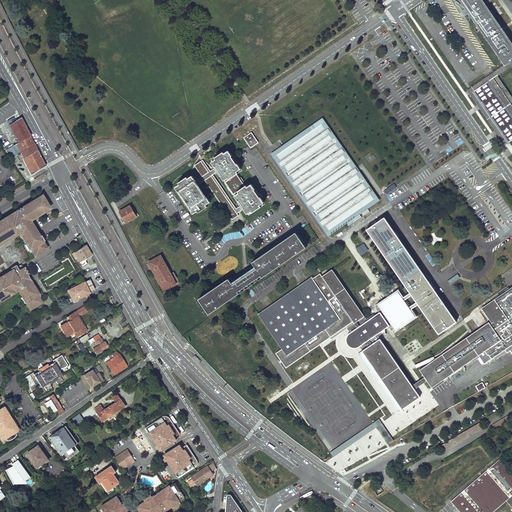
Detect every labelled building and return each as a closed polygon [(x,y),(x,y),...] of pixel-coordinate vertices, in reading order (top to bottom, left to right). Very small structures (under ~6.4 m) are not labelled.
[(483,1),(482,0),(459,0),(465,8),(469,13),(504,65),(505,66),(511,60),(511,43),(485,4),(483,1)] [(511,65),(511,60),(505,66),(504,65),(468,90),(506,145),(510,142),(475,92),(494,79),(511,104),(511,102),(511,98),(496,76),(511,65)] [(511,105),(511,104),(494,79),(475,92),(510,142),(511,140),(511,105)] [(328,234),(380,198),(358,167),(322,116),(271,151),(328,234)] [(9,125),(19,142),(30,136),(26,127),(21,117),(17,119),(15,120),(15,121),(11,124),(9,125)] [(244,138),(251,148),(255,145),(259,143),(252,132),(244,138)] [(20,152),(34,143),(32,140),(30,136),(19,142),(16,144),(20,152)] [(20,152),(24,158),(37,150),(36,147),(34,143),(20,152)] [(6,150),(11,157),(15,155),(20,152),(16,144),(12,146),(6,150)] [(37,150),(24,158),(23,159),(31,175),(46,166),(41,158),(37,150)] [(232,156),(228,151),(224,154),(223,152),(215,158),(216,160),(212,162),(215,168),(217,166),(220,170),(218,171),(221,175),(238,201),(239,201),(242,205),(243,204),(245,208),(244,209),(247,214),(251,211),(252,213),(261,207),(260,205),(264,203),(260,197),(260,198),(255,190),(252,184),(247,187),(246,185),(245,186),(237,174),(238,173),(237,172),(241,169),(237,164),(232,156)] [(15,155),(11,157),(15,164),(19,161),(15,155)] [(220,170),(217,166),(215,168),(210,171),(203,160),(201,161),(209,172),(202,177),(196,181),(195,182),(198,185),(205,180),(211,176),(237,213),(244,209),(245,208),(243,204),(242,205),(239,201),(237,202),(240,206),(236,209),(213,175),(217,172),(219,176),(221,175),(218,171),(220,170)] [(209,172),(201,161),(194,166),(202,177),(209,172)] [(195,182),(196,181),(192,176),(188,179),(187,177),(178,183),(179,185),(175,187),(179,193),(180,192),(191,208),(190,209),(193,214),(198,211),(199,213),(207,207),(206,205),(210,202),(207,197),(206,198),(198,185),(195,182)] [(237,213),(211,176),(205,180),(232,220),(238,215),(237,213)] [(0,244),(19,233),(25,244),(24,245),(28,251),(29,250),(30,252),(32,251),(35,256),(37,255),(45,250),(47,249),(43,242),(44,241),(39,233),(38,234),(32,224),(33,223),(31,220),(38,216),(50,208),(49,206),(42,195),(34,200),(0,220),(0,244)] [(118,209),(125,222),(137,217),(131,203),(118,209)] [(377,211),(375,209),(350,227),(351,228),(377,211)] [(430,282),(385,216),(375,223),(367,228),(373,237),(410,291),(405,295),(399,287),(375,304),(381,314),(389,325),(394,331),(418,315),(413,306),(418,302),(439,332),(456,320),(433,285),(430,282)] [(208,313),(306,247),(296,233),(295,230),(249,260),(254,267),(231,283),(228,279),(198,298),(208,313)] [(364,243),(357,246),(360,254),(368,251),(364,243)] [(85,245),(74,253),(82,267),(86,264),(84,260),(91,256),(85,245)] [(161,290),(176,283),(162,253),(147,260),(161,290)] [(0,328),(0,301),(17,291),(22,297),(20,298),(24,304),(25,303),(29,310),(42,303),(38,298),(40,297),(27,275),(28,274),(24,267),(23,268),(21,265),(17,267),(15,265),(10,269),(11,270),(0,276),(0,328)] [(378,336),(382,333),(380,331),(389,325),(381,314),(372,320),(371,317),(367,320),(333,270),(322,277),(320,274),(261,315),(272,331),(267,334),(279,352),(277,354),(287,368),(354,321),(355,323),(349,328),(352,333),(348,336),(347,340),(348,344),(351,347),(355,348),(359,348),(361,346),(364,351),(363,352),(402,409),(421,397),(415,389),(427,381),(432,388),(479,356),(485,364),(511,345),(511,289),(485,308),(494,321),(421,370),(426,378),(412,387),(378,336)] [(89,278),(65,289),(72,302),(77,299),(76,298),(94,289),(89,278)] [(232,302),(237,308),(242,304),(237,298),(232,302)] [(67,321),(60,324),(66,335),(73,332),(76,337),(85,331),(84,328),(82,327),(76,316),(76,315),(74,311),(65,317),(67,321)] [(87,333),(79,337),(81,342),(89,337),(87,333)] [(101,342),(97,334),(91,338),(93,341),(91,342),(95,349),(97,347),(99,350),(105,347),(102,342),(101,342)] [(114,357),(105,361),(113,374),(126,366),(119,353),(118,354),(116,351),(112,354),(114,357)] [(32,372),(23,377),(30,388),(38,383),(43,392),(51,387),(49,383),(55,380),(57,383),(64,378),(59,369),(67,364),(60,354),(52,359),(53,361),(48,364),(47,362),(37,368),(38,370),(33,373),(32,372)] [(103,379),(98,371),(85,379),(91,387),(103,379)] [(478,390),(485,387),(483,382),(476,385),(478,390)] [(296,385),(287,391),(329,452),(340,445),(338,444),(339,439),(332,438),(333,428),(334,427),(330,421),(332,420),(326,420),(327,415),(325,416),(317,415),(309,414),(306,409),(306,404),(302,403),(298,396),(299,385),(296,385)] [(459,393),(462,399),(468,395),(465,390),(459,393)] [(53,393),(48,396),(59,415),(64,411),(53,393)] [(100,404),(95,408),(103,421),(125,406),(118,394),(113,397),(116,402),(109,407),(108,405),(103,408),(100,404)] [(2,406),(0,407),(0,439),(4,437),(5,440),(7,440),(9,439),(10,438),(12,438),(13,436),(14,435),(15,434),(13,431),(17,429),(2,406)] [(511,419),(511,413),(492,425),(495,429),(511,419)] [(85,421),(80,414),(73,419),(78,426),(85,421)] [(163,418),(147,428),(162,451),(177,441),(176,439),(181,435),(176,426),(173,422),(170,418),(166,417),(163,418)] [(381,420),(329,450),(342,471),(393,441),(381,420)] [(482,428),(479,423),(440,446),(443,452),(482,428)] [(71,440),(59,424),(50,430),(50,431),(42,437),(48,445),(58,437),(64,445),(71,440)] [(82,442),(75,432),(72,435),(79,445),(82,442)] [(181,447),(165,457),(180,479),(195,469),(199,465),(199,462),(197,459),(193,453),(188,445),(183,449),(181,447)] [(38,446),(26,454),(37,469),(50,459),(50,458),(48,454),(46,454),(45,454),(38,446)] [(135,462),(127,450),(115,458),(123,469),(135,462)] [(511,472),(500,458),(453,500),(463,511),(492,511),(507,500),(511,506),(511,509),(511,510),(511,509),(511,472)] [(30,477),(18,460),(12,464),(16,469),(14,470),(14,469),(11,467),(8,472),(13,483),(20,483),(20,480),(22,479),(24,482),(30,477)] [(214,467),(211,464),(192,478),(198,486),(214,475),(210,469),(214,467)] [(115,472),(111,467),(95,476),(99,482),(102,480),(108,489),(118,483),(112,474),(115,472)] [(185,497),(176,483),(170,487),(170,486),(143,504),(138,508),(140,511),(163,511),(180,502),(179,501),(185,497)] [(227,495),(225,511),(243,511),(240,507),(236,502),(231,494),(230,493),(229,493),(228,493),(227,493),(227,494),(227,495)] [(120,502),(116,497),(102,506),(106,511),(105,511),(127,511),(121,502),(120,502)]
